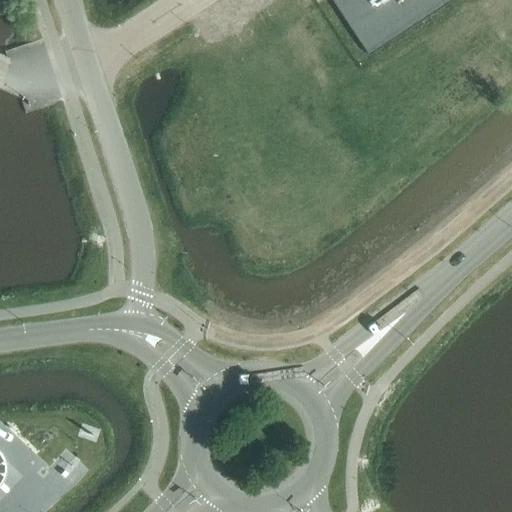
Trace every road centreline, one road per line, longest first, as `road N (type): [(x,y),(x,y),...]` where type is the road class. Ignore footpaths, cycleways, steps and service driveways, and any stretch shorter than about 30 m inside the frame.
road 1 (unclassified): [(136,322),(143,281),(136,210),(67,0)]
road 2 (unclassified): [(325,421),(331,403),(452,270)]
road 3 (unclassified): [(452,270),(317,369),(287,378)]
